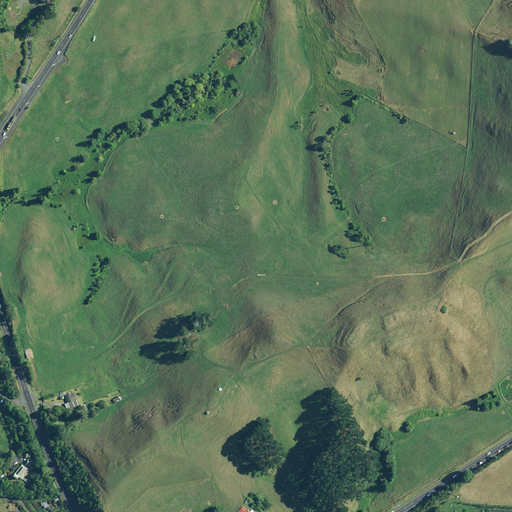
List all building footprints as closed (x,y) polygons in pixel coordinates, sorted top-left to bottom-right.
[(33,357),(31,349),(25,350),(28,359),(33,357)] [(78,406),(74,393),(66,396),(70,408),(78,406)] [(122,400),(120,396),(112,401),(114,404),(122,400)] [(27,469),(23,465),(16,474),(15,473),(13,476),(18,479),(19,477),(22,479),(25,475),(23,474),(27,469)] [(31,480),(25,476),(22,480),(28,484),(31,480)]
